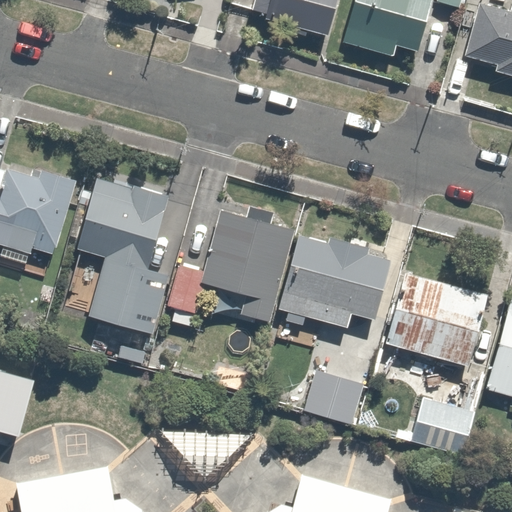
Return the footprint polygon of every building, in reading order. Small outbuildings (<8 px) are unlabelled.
[(251,0),(249,9),(329,28),(336,0),(251,0)] [(349,0),(341,40),(391,51),(393,42),(415,47),(425,0),(349,0)] [(511,9),(473,1),(461,54),(492,60),(490,71),(511,75),(511,9)] [(40,181),(0,169),(0,244),(31,254),(32,249),(53,255),(75,182),(42,172),(40,181)] [(133,191),(98,181),(79,249),(107,257),(90,316),(151,334),(168,276),(149,271),(170,196),(134,186),(133,191)] [(246,218),(222,211),(205,271),(202,282),(245,294),(239,314),(269,322),(294,232),(270,225),(273,212),(249,205),(246,218)] [(328,244),(299,236),(279,309),(290,313),(288,320),(303,325),(305,316),(347,327),(351,312),(373,318),(390,261),(368,255),(370,248),(330,237),(328,244)] [(172,321),(190,326),(202,282),(205,271),(178,264),(167,306),(175,308),(172,321)] [(488,294),(405,272),(385,344),(468,366),(488,294)] [(511,298),(510,298),(485,391),(511,398),(511,298)] [(328,377),(314,373),(304,408),(350,422),(362,384),(351,380),(353,372),(331,366),(328,377)] [(34,381),(0,371),(0,430),(19,436),(34,381)] [(472,411),(421,398),(411,440),(462,452),(472,411)] [(257,431),(152,427),(199,474),(257,431)] [(141,511),(141,509),(124,498),(112,501),(106,466),(16,483),(20,511),(141,511)] [(386,511),(390,499),(301,475),(291,508),(280,505),(267,511),(386,511)]
